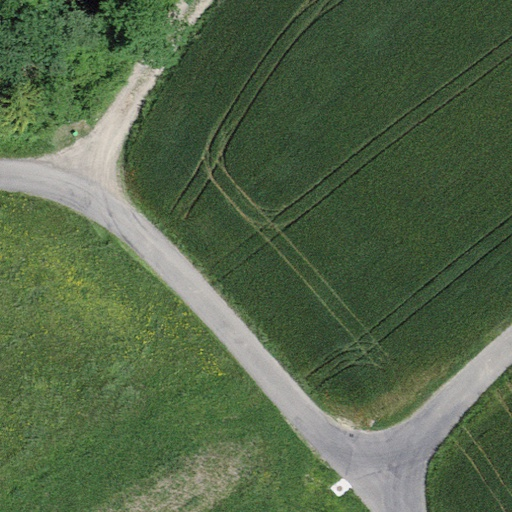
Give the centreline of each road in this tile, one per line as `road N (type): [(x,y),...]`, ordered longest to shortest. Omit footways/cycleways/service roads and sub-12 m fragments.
road 1 (unclassified): [(374,484),(154,236),(87,193),(0,172)]
road 2 (track): [(87,193),(109,133),(210,0)]
road 3 (unclassified): [(511,345),(374,484)]
